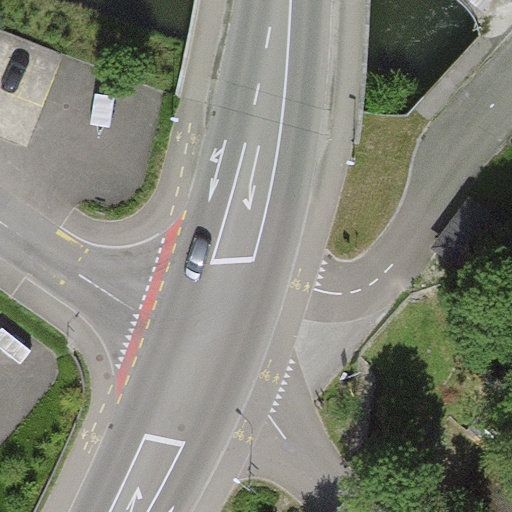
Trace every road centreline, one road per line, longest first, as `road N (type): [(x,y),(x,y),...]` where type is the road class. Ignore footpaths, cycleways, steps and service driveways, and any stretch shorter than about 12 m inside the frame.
road 1 (secondary): [(284,0),(255,191),(202,365)]
road 2 (residential): [(202,365),(0,225)]
road 3 (secondary): [(202,365),(131,511)]
